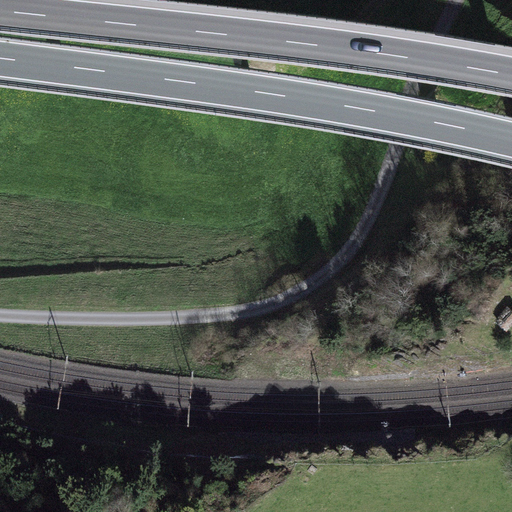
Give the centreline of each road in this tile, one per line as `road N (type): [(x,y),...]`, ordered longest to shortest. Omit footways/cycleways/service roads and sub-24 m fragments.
road 1 (unclassified): [(0,319),(107,325),(233,317),(282,306),(363,260),(389,214),(397,142),(457,0)]
road 2 (motorway): [(0,59),(245,91),(511,140)]
road 3 (motorway): [(511,76),(387,53),(0,11)]
